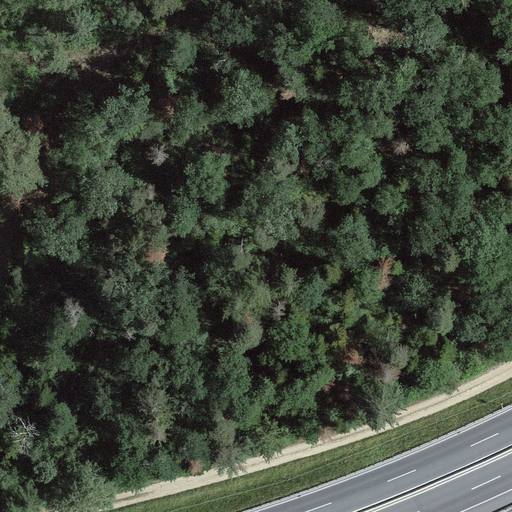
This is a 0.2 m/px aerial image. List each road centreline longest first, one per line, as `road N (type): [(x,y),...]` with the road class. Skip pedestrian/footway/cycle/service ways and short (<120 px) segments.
road 1 (track): [(58,511),(309,449),(511,369)]
road 2 (trunk): [(511,426),(306,511)]
